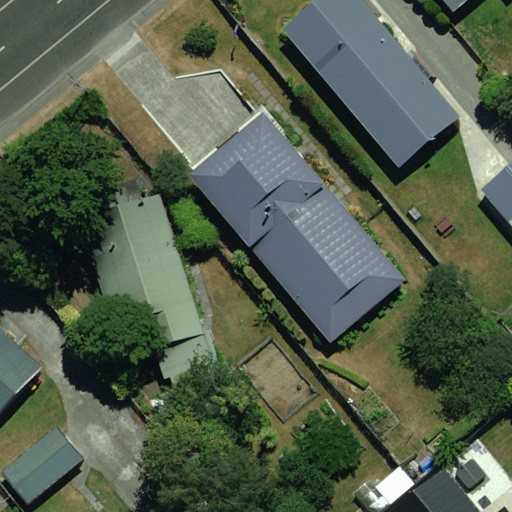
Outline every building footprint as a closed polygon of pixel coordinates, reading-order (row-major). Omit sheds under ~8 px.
[(352,0),(309,0),(271,31),(382,169),(446,117),(352,0)] [(511,0),(434,0),(451,19),(472,0),(503,0),(511,9),(511,0)] [(393,286),(256,110),(181,168),(318,344),(393,286)] [(511,143),(510,142),(449,193),(511,267),(511,143)] [(161,201),(86,219),(119,357),(194,339),(161,201)] [(0,328),(0,411),(42,370),(0,328)] [(0,481),(25,511),(32,511),(88,466),(57,429),(0,476),(0,481)] [(511,511),(511,496),(471,448),(394,511),(511,511)]
